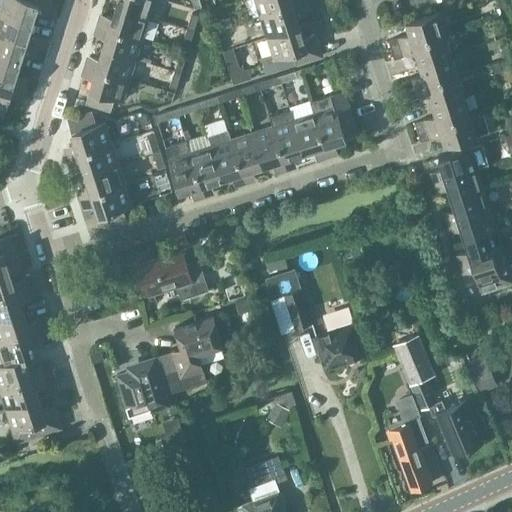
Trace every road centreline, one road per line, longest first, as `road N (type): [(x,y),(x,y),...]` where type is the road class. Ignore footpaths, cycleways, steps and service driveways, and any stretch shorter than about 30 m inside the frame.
road 1 (residential): [(57,259),(395,152),(402,143),(359,0)]
road 2 (residential): [(57,259),(29,176),(81,0)]
road 3 (unclassified): [(105,424),(93,415),(57,259)]
